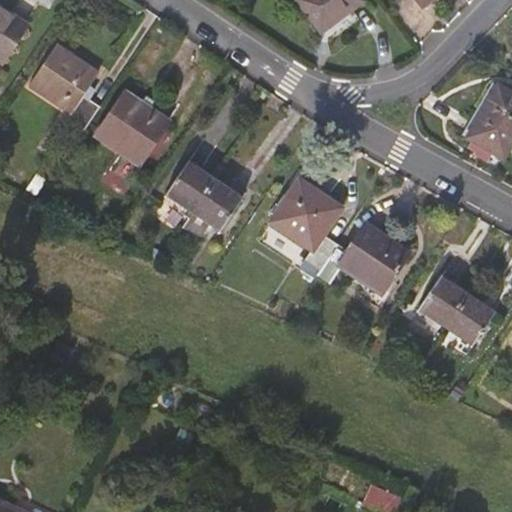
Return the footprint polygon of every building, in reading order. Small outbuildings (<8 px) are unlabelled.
[(361,0),(297,0),(315,24),(328,15),(332,21),(361,0)] [(0,62),(1,64),(26,27),(0,9),(0,62)] [(332,21),(328,15),(315,24),(320,30),(332,21)] [(69,120),(86,130),(101,108),(90,101),(84,97),(90,88),(99,75),(58,47),(31,87),(73,114),(69,120)] [(511,93),(497,85),(466,139),(503,160),(511,143),(511,93)] [(96,92),(90,88),(84,97),(90,101),(96,92)] [(155,103),(144,96),(139,103),(124,93),(95,137),(139,167),(168,122),(150,110),(155,103)] [(214,183),(187,164),(166,195),(183,207),(194,214),(214,183)] [(340,209),(299,181),(271,223),(312,250),(299,269),(314,279),(317,274),(337,244),(323,235),(340,209)] [(241,201),(214,183),(194,214),(209,224),(220,231),(241,201)] [(194,214),(183,207),(180,212),(190,219),(194,214)] [(209,224),(194,214),(190,219),(185,226),(201,236),(209,224)] [(408,255),(368,227),(351,253),(337,244),(317,274),(331,283),(341,267),(358,278),(360,274),(384,290),(408,255)] [(384,290),(360,274),(358,278),(382,294),(384,290)] [(467,297),(440,278),(419,309),(446,327),(467,297)] [(494,315),(467,297),(446,327),(473,345),(494,315)] [(373,483),(360,509),(366,511),(392,511),(400,496),(373,483)] [(24,511),(0,500),(0,511),(24,511)]
